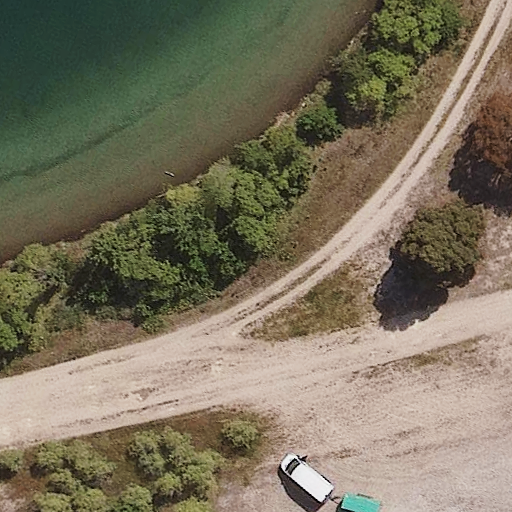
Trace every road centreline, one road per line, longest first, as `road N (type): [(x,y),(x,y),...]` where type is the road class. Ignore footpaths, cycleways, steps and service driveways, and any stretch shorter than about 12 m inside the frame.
road 1 (track): [(0,433),(195,343),(431,141),(490,0)]
road 2 (track): [(511,312),(0,437)]
